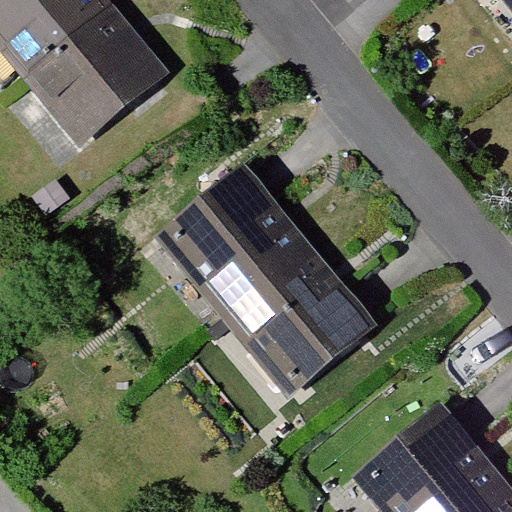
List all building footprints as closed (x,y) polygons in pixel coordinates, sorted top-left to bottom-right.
[(0,0),(0,62),(24,92),(112,21),(94,0),(0,0)] [(511,0),(489,0),(511,26),(511,0)] [(169,91),(112,21),(24,92),(81,162),(169,91)] [(216,327),(304,258),(238,175),(150,244),(216,327)] [(304,258),(216,327),(279,406),(366,337),(304,258)] [(374,511),(466,511),(495,490),(428,405),(343,472),(374,511)] [(511,511),(511,510),(495,490),(466,511),(511,511)]
